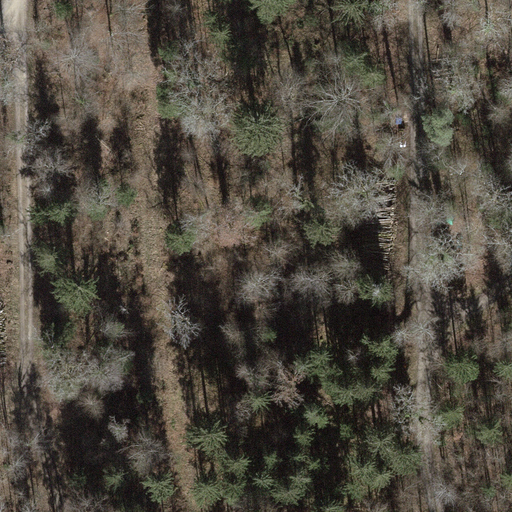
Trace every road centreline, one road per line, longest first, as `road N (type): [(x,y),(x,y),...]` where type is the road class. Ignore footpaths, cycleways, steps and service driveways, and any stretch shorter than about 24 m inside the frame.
road 1 (track): [(65,511),(40,442),(27,369),(21,0)]
road 2 (track): [(426,336),(415,0)]
road 3 (track): [(440,511),(427,454),(426,336)]
